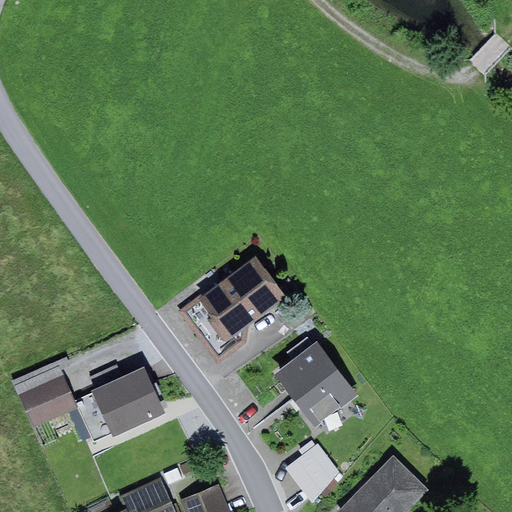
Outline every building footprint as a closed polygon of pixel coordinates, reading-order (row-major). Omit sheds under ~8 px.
[(201,295),(178,312),(218,365),(247,343),(249,325),(287,297),(256,255),(202,296),(201,295)] [(359,395),(317,341),(274,374),(315,428),(359,395)] [(59,365),(14,386),(34,428),(79,408),(59,365)] [(117,365),(82,382),(88,395),(76,400),(95,441),(112,433),(114,437),(167,412),(146,367),(123,377),(117,365)] [(339,472),(318,444),(286,468),(312,504),(339,472)] [(406,511),(429,489),(394,455),(338,511),(406,511)] [(198,458),(165,474),(168,481),(201,465),(198,458)] [(176,511),(161,478),(122,495),(127,508),(117,511),(176,511)] [(181,500),(186,511),(232,511),(221,484),(181,500)]
